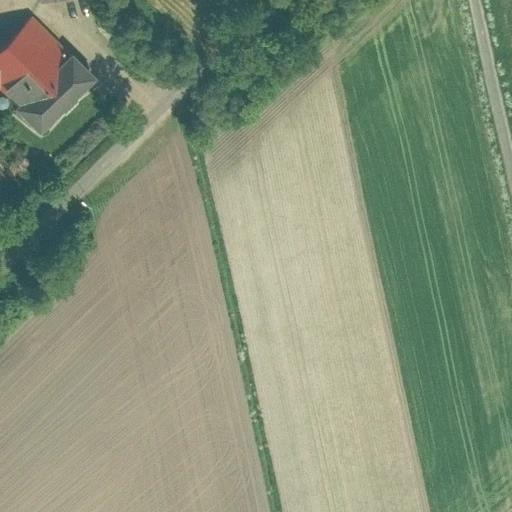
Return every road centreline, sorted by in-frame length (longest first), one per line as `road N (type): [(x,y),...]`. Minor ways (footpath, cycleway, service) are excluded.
road 1 (residential): [(284,0),(0,273)]
road 2 (unclassified): [(472,0),(511,170)]
